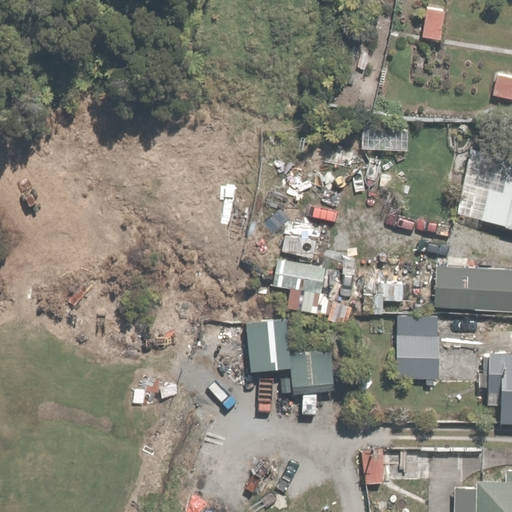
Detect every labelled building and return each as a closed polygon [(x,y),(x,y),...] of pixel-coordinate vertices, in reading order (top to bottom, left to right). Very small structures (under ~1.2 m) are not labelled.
[(511,72),(500,70),(494,95),(511,98),(511,72)] [(494,188),(488,215),(511,220),(511,226),(511,159),(505,190),(494,188)] [(511,263),(479,263),(477,308),(511,309),(511,263)] [(469,310),(470,277),(441,277),(440,310),(469,310)] [(252,315),(257,369),(296,366),(298,386),(341,383),(337,334),(294,337),(292,312),(252,315)] [(402,313),(400,376),(443,377),(444,314),(402,313)] [(503,404),(503,421),(511,421),(511,351),(486,351),(485,385),(492,386),(492,403),(503,404)] [(481,487),(458,487),(457,511),(511,511),(511,478),(481,478),(481,487)]
